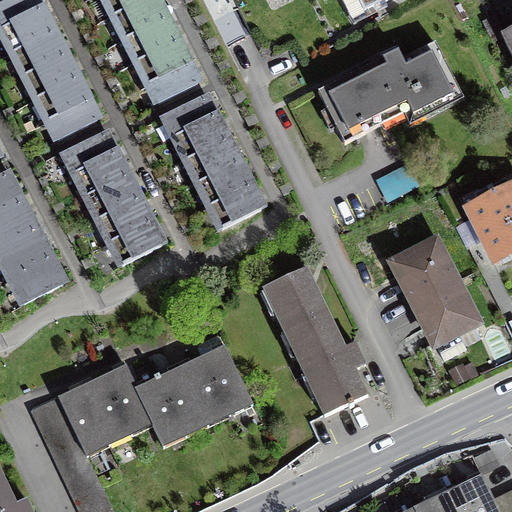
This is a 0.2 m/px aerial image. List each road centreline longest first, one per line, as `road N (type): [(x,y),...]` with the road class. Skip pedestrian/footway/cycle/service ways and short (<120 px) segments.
road 1 (secondary): [(261,511),(500,397)]
road 2 (unknown): [(78,511),(4,359)]
